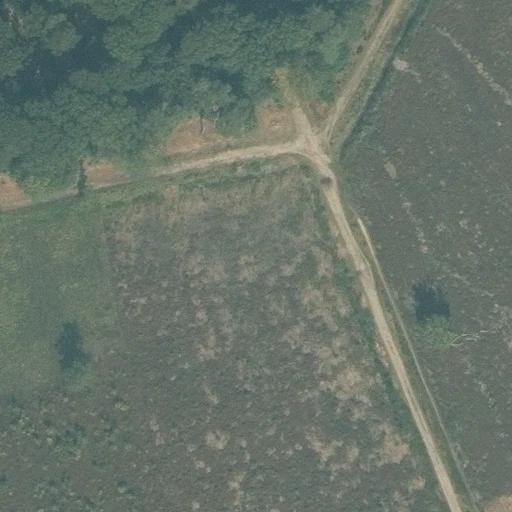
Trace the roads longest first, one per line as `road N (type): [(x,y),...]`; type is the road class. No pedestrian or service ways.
road 1 (track): [(318,177),(454,511)]
road 2 (track): [(0,207),(306,147)]
road 3 (track): [(247,0),(306,147)]
road 4 (track): [(405,0),(336,131)]
